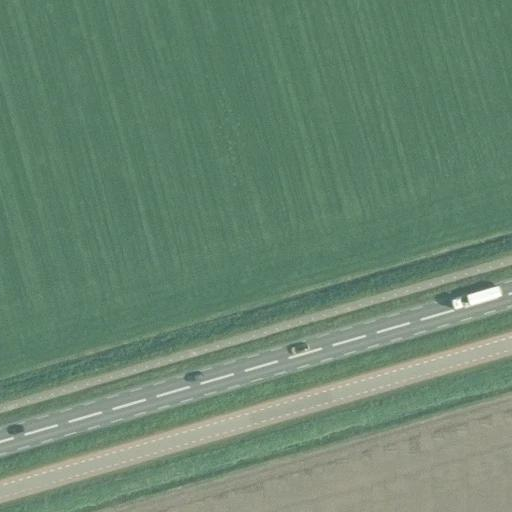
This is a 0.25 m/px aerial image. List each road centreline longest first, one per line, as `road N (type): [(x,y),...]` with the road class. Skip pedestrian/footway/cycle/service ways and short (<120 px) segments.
road 1 (unclassified): [(0,493),(511,343)]
road 2 (primary): [(511,294),(0,442)]
